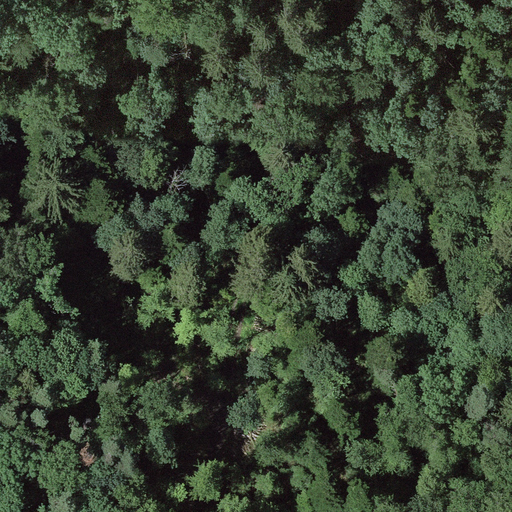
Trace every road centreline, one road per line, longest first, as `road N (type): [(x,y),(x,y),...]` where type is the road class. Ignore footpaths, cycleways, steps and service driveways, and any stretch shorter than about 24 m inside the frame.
road 1 (track): [(402,0),(373,111),(318,147),(266,238),(244,308),(205,511)]
road 2 (track): [(511,74),(446,105),(373,111)]
